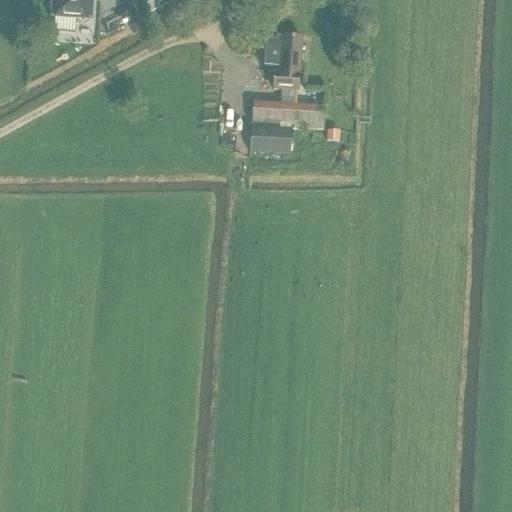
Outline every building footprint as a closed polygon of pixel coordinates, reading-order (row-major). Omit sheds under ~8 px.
[(52,0),(52,26),(91,28),(91,0),(52,0)] [(134,0),(105,0),(105,35),(116,35),(116,27),(124,27),(124,15),(134,15),(134,0)] [(186,0),(139,0),(150,19),(186,0)] [(300,68),(302,40),(279,38),(276,91),(281,92),(280,106),(296,107),(299,68),(300,68)] [(252,104),(251,124),(324,128),(325,108),(296,107),(280,106),(252,104)] [(290,155),(291,129),(251,127),(250,153),(290,155)]
